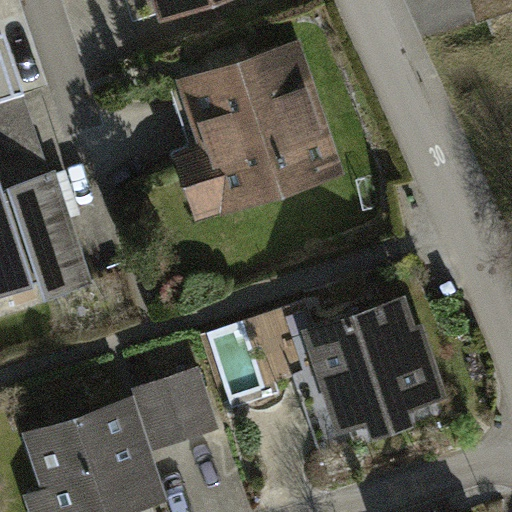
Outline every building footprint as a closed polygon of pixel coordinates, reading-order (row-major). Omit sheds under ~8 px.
[(160,0),(167,17),(216,0),(160,0)] [(511,0),(471,0),(478,21),(511,10),(511,0)] [(303,38),(182,78),(203,142),(169,153),(193,226),(348,175),(303,38)] [(4,167),(0,168),(0,291),(40,279),(46,297),(93,283),(59,172),(10,187),(4,167)] [(386,299),(289,330),(324,438),(434,402),(411,331),(398,335),(386,299)] [(196,367),(142,385),(163,445),(216,427),(196,367)] [(134,395),(25,431),(44,488),(27,494),(32,511),(136,511),(170,501),(134,395)]
